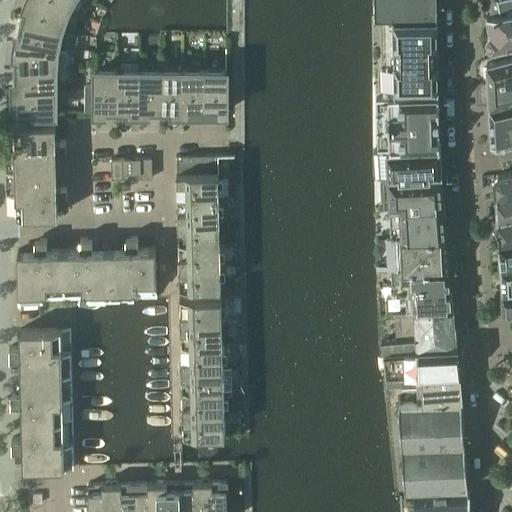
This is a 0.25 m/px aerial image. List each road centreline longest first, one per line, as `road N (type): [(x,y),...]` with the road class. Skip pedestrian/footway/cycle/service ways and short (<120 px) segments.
road 1 (residential): [(62,481),(246,473),(247,511)]
road 2 (residential): [(477,337),(490,511)]
road 3 (residential): [(460,165),(477,337)]
road 4 (residential): [(79,227),(85,141),(168,143)]
road 5 (residential): [(168,143),(168,222),(79,227)]
road 6 (residential): [(458,0),(460,165)]
